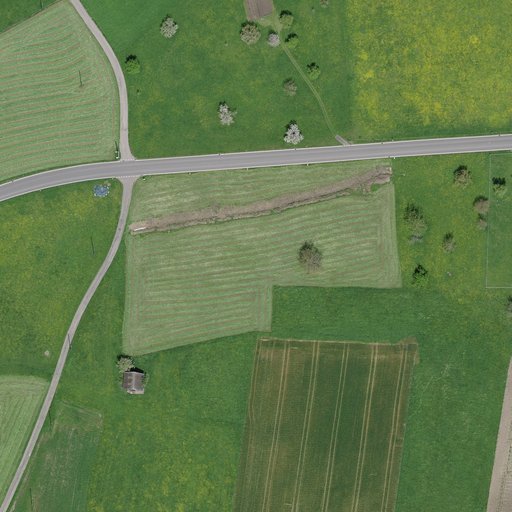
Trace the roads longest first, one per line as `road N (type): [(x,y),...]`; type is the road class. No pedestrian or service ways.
road 1 (track): [(76,0),(121,84),(123,209),(0,508)]
road 2 (secondary): [(0,192),(115,168),(511,141)]
